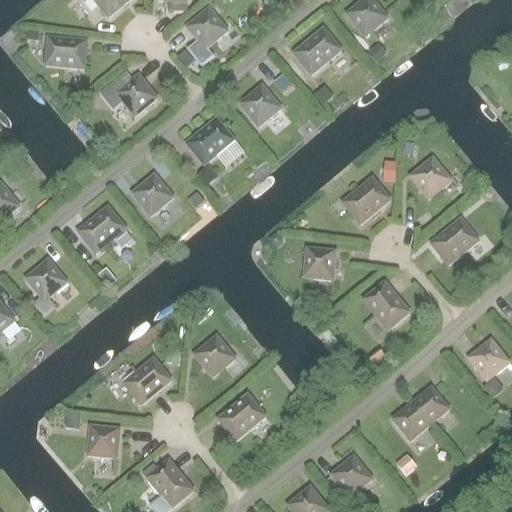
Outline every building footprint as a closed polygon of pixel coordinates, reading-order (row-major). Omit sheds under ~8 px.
[(92,0),(109,20),(132,0),(92,0)] [(188,6),(185,6),(185,0),(157,0),(157,3),(171,4),(170,14),(187,15),(188,6)] [(370,0),(367,0),(347,17),(365,39),(388,21),(370,0)] [(209,11),(187,30),(199,45),(188,53),(202,69),(212,61),(205,52),(228,34),(209,11)] [(294,56),(311,78),(341,53),(324,32),(294,56)] [(40,35),(29,33),(28,44),(39,45),(40,35)] [(84,72),(87,44),(49,41),(46,68),(84,72)] [(367,56),(376,66),(387,56),(378,46),(367,56)] [(179,60),(187,70),(194,65),(185,55),(179,60)] [(274,85),(282,94),(291,87),(284,77),(274,85)] [(127,78),(102,98),(114,111),(122,104),(135,120),(157,101),(139,79),(132,84),(127,78)] [(262,89),(240,107),(259,130),(281,111),(262,89)] [(314,99),(323,109),(334,100),(325,90),(314,99)] [(167,103),(174,97),(169,91),(162,97),(167,103)] [(187,147),(204,168),(234,143),(217,122),(187,147)] [(413,160),(415,147),(406,145),(404,159),(413,160)] [(433,161),(411,180),(429,202),(452,183),(433,161)] [(385,165),(384,185),(395,186),(396,165),(385,165)] [(209,168),(196,179),(205,190),(218,180),(209,168)] [(155,178),(132,197),(151,219),(173,201),(155,178)] [(343,206),(360,227),(390,202),(373,181),(343,206)] [(1,187),(0,187),(0,225),(20,209),(1,187)] [(187,202),(196,212),(205,203),(197,193),(187,202)] [(78,235),(96,256),(126,232),(108,210),(78,235)] [(431,247),(449,268),(479,244),(461,222),(431,247)] [(278,251),(283,246),(282,239),(275,237),(270,242),(271,249),(278,251)] [(336,254),(307,251),(304,280),(333,283),(336,254)] [(48,263),(26,282),(41,300),(34,307),(43,318),(55,308),(49,301),(67,286),(48,263)] [(117,284),(106,271),(98,278),(109,291),(117,284)] [(388,333),(410,315),(385,285),(363,303),(388,333)] [(0,335),(15,323),(0,305),(0,335)] [(217,339),(194,358),(213,380),(235,362),(217,339)] [(491,343),(468,361),(487,384),(509,366),(491,343)] [(179,366),(181,353),(167,351),(165,365),(179,366)] [(381,363),(375,355),(367,361),(374,369),(381,363)] [(124,386),(141,408),(171,383),(154,362),(124,386)] [(495,382),(484,390),(493,401),(503,393),(495,382)] [(431,390),(412,406),(430,428),(449,412),(431,390)] [(218,422),(236,444),(266,419),(248,398),(218,422)] [(410,443),(430,428),(412,406),(393,422),(410,443)] [(79,433),(81,419),(67,417),(65,431),(79,433)] [(120,432),(91,429),(88,458),(117,461),(120,432)] [(396,467),(406,479),(417,470),(407,458),(396,467)] [(354,459),(331,478),(350,500),(372,482),(354,459)] [(170,511),(172,511),(194,493),(169,463),(158,472),(152,464),(141,473),(161,498),(149,509),(151,511),(170,511)] [(288,508),(290,511),(328,511),(310,490),(288,508)] [(366,511),(359,503),(347,511),(366,511)]
